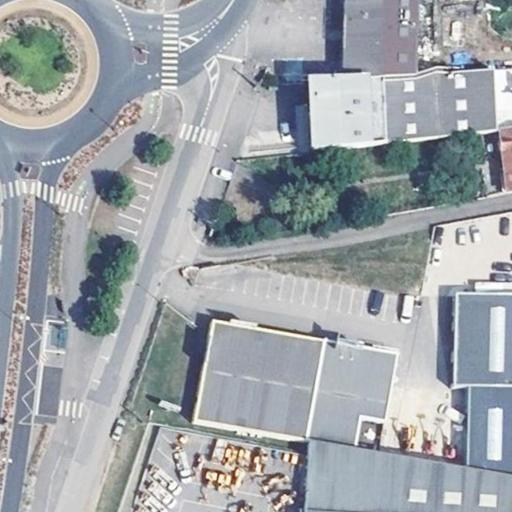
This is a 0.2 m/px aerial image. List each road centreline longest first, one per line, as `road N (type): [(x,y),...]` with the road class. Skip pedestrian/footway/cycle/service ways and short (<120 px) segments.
road 1 (unclassified): [(196,35),(213,72),(211,96),(69,511)]
road 2 (secondary): [(6,511),(57,142)]
road 3 (unknown): [(229,233),(265,0)]
road 4 (secondary): [(1,139),(12,210),(0,334)]
